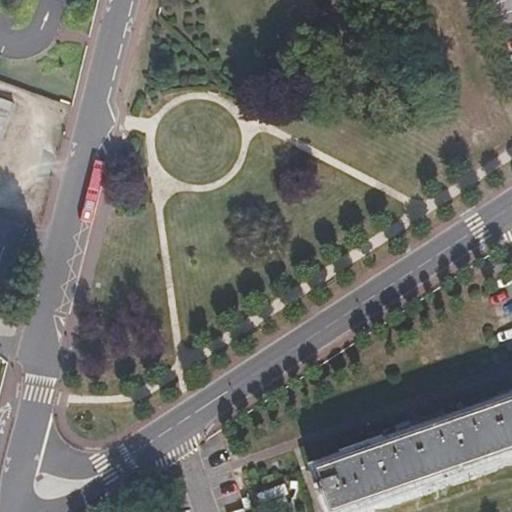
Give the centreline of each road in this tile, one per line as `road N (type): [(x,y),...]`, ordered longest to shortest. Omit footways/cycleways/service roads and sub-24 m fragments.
road 1 (unclassified): [(16,478),(69,485),(105,471),(511,204)]
road 2 (unclassified): [(16,478),(119,0)]
